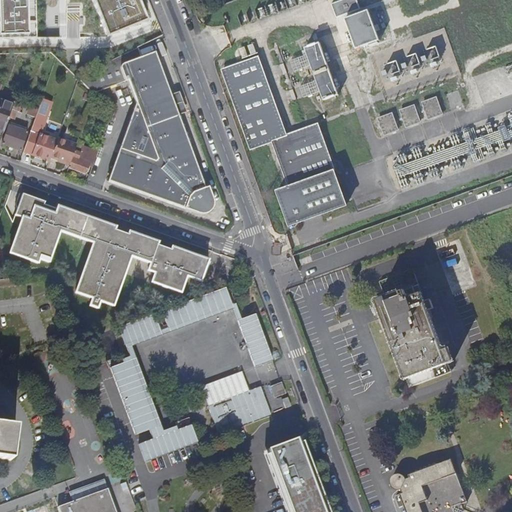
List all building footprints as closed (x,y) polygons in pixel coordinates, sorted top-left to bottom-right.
[(0,0),(0,42),(39,41),(37,0),(0,0)] [(138,0),(92,0),(107,37),(147,21),(138,0)] [(356,0),(344,0),(332,4),(337,18),(360,10),(356,0)] [(369,11),(345,19),(356,49),(379,40),(369,11)] [(338,95),(320,43),(305,49),(322,101),(338,95)] [(428,58),(441,55),(438,46),(426,49),(428,58)] [(142,58),(139,47),(76,78),(94,94),(128,82),(136,105),(121,146),(117,144),(114,152),(118,154),(107,183),(199,215),(206,213),(212,207),(212,200),(207,187),(204,188),(178,117),(171,96),(156,53),(142,58)] [(419,52),(383,63),(388,79),(424,69),(419,52)] [(347,205),(318,124),(288,135),(260,57),(224,70),(252,148),(274,141),(290,186),(278,190),(291,225),(301,221),(347,205)] [(452,108),(464,104),(460,90),(448,93),(452,108)] [(179,93),(171,96),(178,117),(187,114),(179,93)] [(429,119),(442,114),(437,98),(423,102),(429,119)] [(36,115),(46,119),(51,103),(42,100),(37,114),(36,115)] [(13,106),(0,101),(0,130),(4,132),(9,117),(12,109),(13,106)] [(407,127),(420,122),(415,106),(401,111),(407,127)] [(17,111),(12,109),(9,117),(14,119),(17,111)] [(23,122),(33,125),(36,115),(37,114),(33,113),(32,116),(26,114),(23,122)] [(385,135),(399,130),(393,114),(379,119),(385,135)] [(23,152),(49,161),(51,157),(57,141),(40,135),(41,131),(42,131),(46,119),(36,115),(33,125),(23,152)] [(27,132),(9,126),(2,144),(21,151),(27,132)] [(51,157),(70,165),(75,151),(74,151),(76,145),(58,138),(57,141),(51,157)] [(86,174),(89,165),(90,164),(81,161),(82,158),(79,157),(83,146),(84,142),(78,139),(76,145),(74,151),(75,151),(70,165),(69,168),(86,174)] [(98,151),(83,146),(79,157),(82,158),(81,161),(90,164),(89,165),(92,166),(98,151)] [(44,202),(22,194),(15,216),(22,218),(10,254),(38,264),(39,259),(49,263),(60,232),(93,243),(76,293),(92,299),(90,306),(97,309),(100,301),(113,306),(125,273),(131,257),(157,266),(155,273),(162,275),(158,285),(181,293),(187,276),(201,281),(208,260),(172,247),(171,250),(157,245),(158,242),(129,232),(128,235),(114,230),(115,227),(58,207),(57,210),(44,205),(44,202)] [(378,281),(384,297),(418,285),(412,269),(378,281)] [(408,387),(450,372),(448,364),(453,362),(448,349),(443,351),(427,311),(433,309),(429,299),(424,301),(418,285),(384,297),(371,302),(378,319),(382,317),(408,387)] [(161,312),(168,329),(232,306),(225,288),(161,312)] [(154,314),(119,327),(125,345),(161,332),(154,314)] [(255,315),(237,321),(254,368),(272,361),(255,315)] [(132,360),(110,368),(111,372),(135,435),(157,427),(132,360)] [(283,383),(273,387),(276,398),(287,394),(283,383)] [(218,428),(220,435),(273,415),(262,387),(210,406),(218,428)] [(289,398),(284,400),(287,409),(292,407),(289,398)] [(0,424),(0,458),(12,460),(17,427),(0,424)] [(193,425),(138,445),(144,462),(151,460),(197,443),(199,442),(197,436),(193,425)] [(272,447),(295,511),(339,511),(311,433),(272,447)] [(406,511),(461,511),(463,509),(462,503),(467,501),(461,487),(463,484),(460,483),(462,480),(458,478),(460,475),(456,474),(450,459),(436,464),(433,462),(431,466),(428,464),(426,467),(423,466),(421,470),(417,468),(415,472),(413,470),(412,473),(407,475),(408,478),(405,479),(403,477),(401,475),(398,474),(394,475),(392,477),(390,480),(391,485),(393,487),(396,488),(400,489),(402,493),(399,494),(406,511)] [(73,498),(109,487),(107,479),(71,491),(73,498)] [(115,511),(107,489),(58,508),(59,511),(115,511)]
